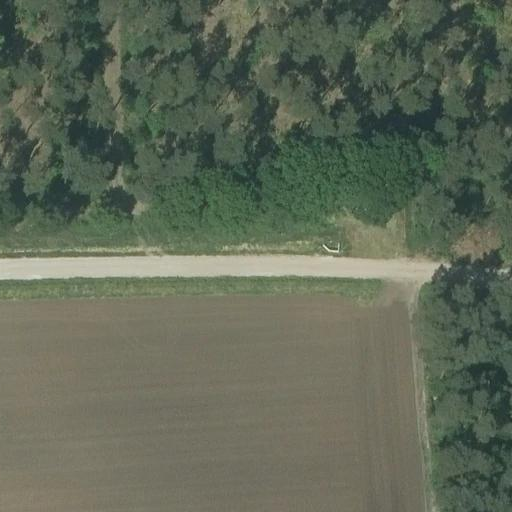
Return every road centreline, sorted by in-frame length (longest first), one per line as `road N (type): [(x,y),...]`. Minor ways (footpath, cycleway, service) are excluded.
road 1 (track): [(511,288),(310,264),(0,270)]
road 2 (unclassified): [(105,0),(109,177)]
